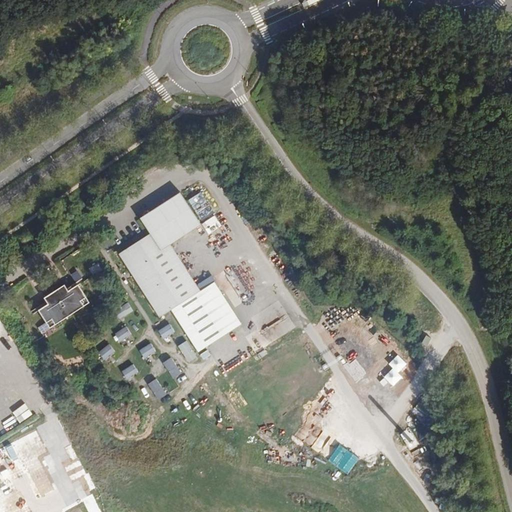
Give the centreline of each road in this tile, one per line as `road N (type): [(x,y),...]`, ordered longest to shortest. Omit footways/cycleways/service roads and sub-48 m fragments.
road 1 (unclassified): [(511,496),(455,318),(400,259),(325,211),(230,78)]
road 2 (tertiary): [(0,212),(186,85)]
road 3 (tertiary): [(170,70),(0,187)]
road 4 (tertiary): [(230,78),(241,45),(213,15),(176,25),(166,44),(170,70)]
